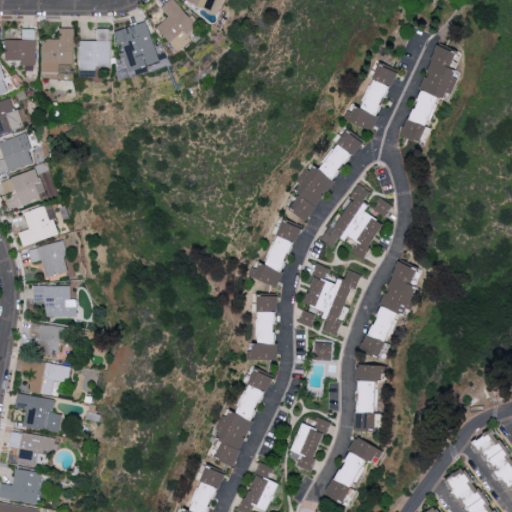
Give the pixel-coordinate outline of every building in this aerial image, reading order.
[(157,27),(179,51),(193,38),(189,35),(199,25),(174,0),(170,0),(162,8),(169,16),(157,27)] [(216,0),(187,0),(211,11),(216,0)] [(116,30),(130,76),(149,71),(148,66),(160,62),(147,21),(116,30)] [(73,62),(74,28),(60,27),(60,39),(43,39),(43,72),(60,72),(60,62),(73,62)] [(80,40),(80,70),(97,69),(97,65),(110,65),(110,28),(96,28),(96,40),(80,40)] [(35,29),(21,29),(21,39),(5,39),(6,60),(22,60),(22,68),(35,68),(35,29)] [(407,135),(425,140),(438,96),(449,100),(458,69),(453,68),(458,51),(435,44),(407,135)] [(344,119),(378,130),(397,70),(377,63),(363,107),(350,103),(344,119)] [(0,94),(9,91),(0,66),(0,94)] [(0,134),(24,127),(18,108),(13,109),(10,98),(0,101),(0,134)] [(364,141),(348,130),(320,168),(312,163),(298,182),(304,187),(290,206),(308,219),(364,141)] [(0,140),(0,141),(5,158),(0,159),(0,173),(35,163),(27,133),(0,140)] [(6,194),(16,190),(22,206),(48,197),(37,168),(2,180),(6,194)] [(364,259),(386,223),(369,213),(373,205),(366,201),(372,191),(358,183),(350,197),(353,199),(336,228),(330,225),(322,239),(335,247),(341,237),(348,242),(351,238),(356,241),(351,251),(364,259)] [(374,209),(386,216),(394,205),(381,197),(374,209)] [(23,245),(59,235),(54,218),(48,220),(45,206),(24,211),(29,229),(19,232),(23,245)] [(266,264),(279,237),(276,235),(283,219),(304,229),(292,254),(288,253),(285,260),(288,262),(284,270),(281,268),(279,272),(285,275),(280,285),(276,283),(274,287),(248,274),(252,266),(258,269),(262,261),(266,264)] [(46,277),(72,270),(63,240),(28,249),(32,262),(41,260),(46,277)] [(364,349),(382,356),(398,313),(407,317),(419,286),(413,284),(419,268),(398,260),(364,349)] [(361,274),(350,270),(346,279),(341,277),(339,283),(328,279),(332,269),(317,263),(311,277),(314,278),(304,302),(330,312),(323,330),(338,336),(344,321),(343,320),(361,274)] [(72,285),(34,285),(34,302),(46,302),(46,316),(78,316),(78,299),(72,299),(72,285)] [(280,296),(258,295),(258,343),(247,343),(247,360),(279,360),(280,296)] [(313,327),(317,314),(303,310),(299,323),(313,327)] [(40,335),(38,352),(61,354),(64,326),(31,323),(30,334),(40,335)] [(334,342),(315,342),(315,360),(333,360),(334,342)] [(52,395),(54,379),(69,382),(71,366),(25,359),(23,372),(32,373),(29,391),(52,395)] [(376,430),(378,381),(385,382),(385,365),(358,364),(357,380),(360,380),(358,429),(376,430)] [(273,377),(255,369),(237,413),(227,408),(217,431),(226,435),(218,456),(237,464),(273,377)] [(54,399),(18,393),(16,407),(26,409),(24,426),(60,432),(63,414),(52,412),(54,399)] [(305,423),(290,457),(299,460),(297,465),(311,471),(332,422),(319,417),(315,427),(305,423)] [(480,439),(507,490),(511,487),(511,451),(500,429),(480,439)] [(56,438),(12,431),(9,446),(20,448),(18,462),(37,464),(38,452),(53,455),(56,438)] [(326,492),(345,502),(367,461),(374,464),(382,449),(358,436),(341,468),(339,467),(326,492)] [(280,483),(269,479),(274,467),(262,462),(247,499),(243,497),(238,510),(243,511),(252,511),(255,505),(269,511),(280,483)] [(210,511),(225,473),(206,466),(190,510),(185,508),(183,511),(210,511)] [(447,481),(471,511),(499,511),(464,467),(447,481)] [(0,493),(0,497),(36,504),(42,472),(15,468),(12,485),(2,483),(0,493)] [(40,511),(41,509),(0,502),(0,511),(40,511)]
